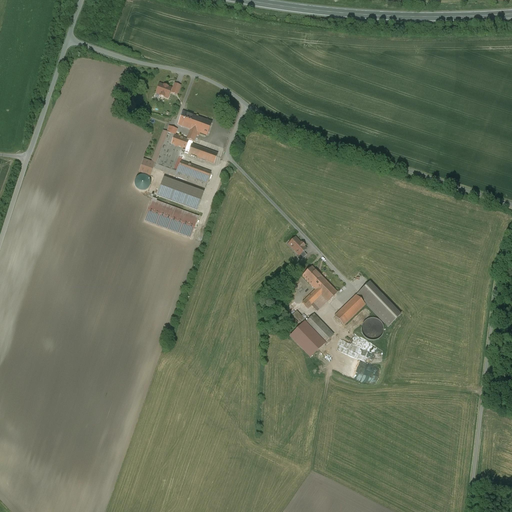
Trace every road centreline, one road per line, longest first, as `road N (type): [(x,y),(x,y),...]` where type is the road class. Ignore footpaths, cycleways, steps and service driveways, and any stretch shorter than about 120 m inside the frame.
road 1 (unclassified): [(66,40),(191,74),(243,107),(511,205)]
road 2 (unclassified): [(511,242),(479,400),(467,511)]
road 3 (primary): [(511,14),(368,14),(243,0)]
road 4 (unclassified): [(66,40),(25,159)]
